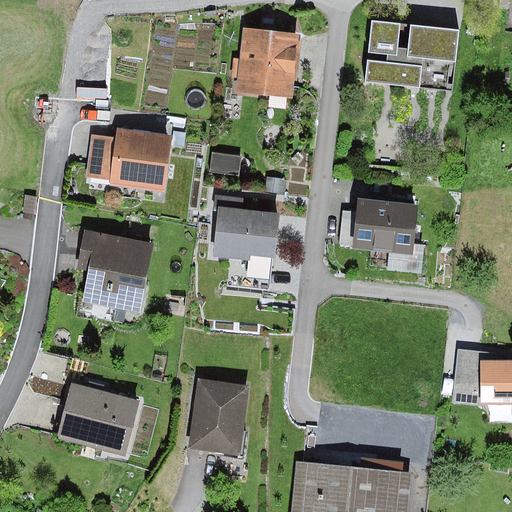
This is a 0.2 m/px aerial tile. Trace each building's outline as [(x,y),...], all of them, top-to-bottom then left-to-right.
[(499,0),(499,9),(508,10),(509,0),(499,0)] [(458,31),(372,22),(366,82),(452,92),(458,31)] [(300,36),(244,30),(240,60),(234,59),(231,78),(237,79),(236,92),(270,96),(268,108),(286,110),(287,99),(293,100),(300,36)] [(163,192),(170,136),(117,129),(116,138),(110,181),(110,185),(163,192)] [(110,181),(116,138),(91,135),(86,178),(110,181)] [(241,156),(212,152),(210,172),(239,175),(241,156)] [(287,180),(267,178),(265,192),(285,195),(287,180)] [(243,199),(215,195),(213,211),(218,212),(212,257),(230,259),(272,264),(278,214),(241,210),(243,199)] [(24,196),(22,213),(34,214),(36,198),(24,196)] [(417,205),(358,198),(357,212),(353,246),(352,249),(389,253),(411,256),(413,244),(417,205)] [(353,246),(357,212),(342,210),(338,244),(353,246)] [(152,244),(84,232),(77,270),(89,272),(83,301),(139,312),(152,244)] [(411,256),(389,253),(387,271),(422,275),(426,245),(413,244),(411,256)] [(269,291),(272,264),(230,259),(226,286),(269,291)] [(480,403),(480,358),(480,352),(457,349),(452,404),(480,406),(480,403)] [(511,358),(480,358),(480,403),(511,402),(511,358)] [(71,383),(57,438),(127,455),(141,400),(106,392),(108,383),(85,378),(82,386),(71,383)] [(249,386),(198,379),(188,448),(239,455),(249,386)] [(360,468),(296,460),(290,511),(407,511),(412,474),(403,473),(404,463),(361,458),(360,468)]
